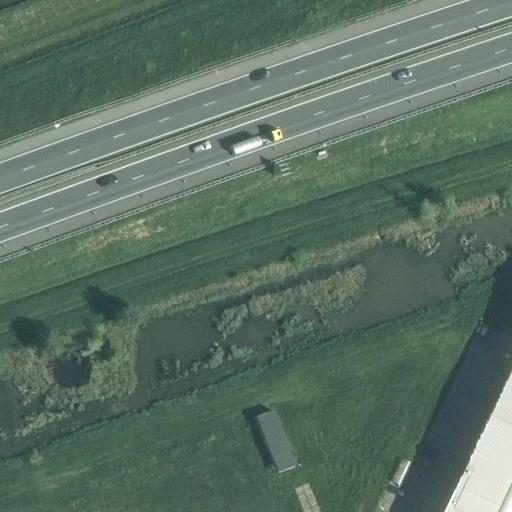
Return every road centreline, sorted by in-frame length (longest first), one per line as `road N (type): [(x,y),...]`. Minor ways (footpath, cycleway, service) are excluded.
road 1 (motorway): [(0,227),(511,51)]
road 2 (motorway): [(511,4),(0,179)]
